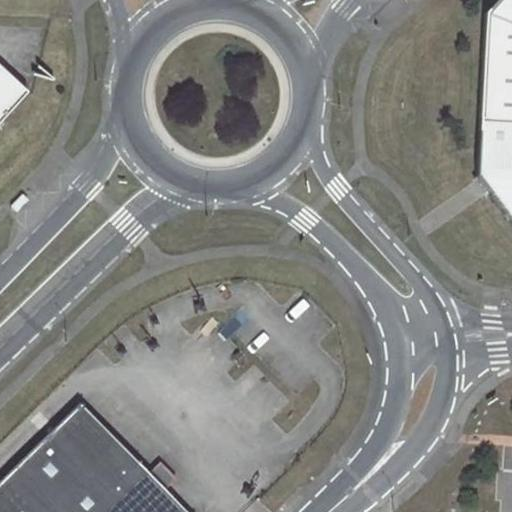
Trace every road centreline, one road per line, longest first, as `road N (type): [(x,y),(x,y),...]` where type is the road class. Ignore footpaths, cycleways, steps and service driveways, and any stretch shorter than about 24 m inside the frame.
road 1 (secondary): [(0,346),(126,223),(197,181)]
road 2 (secondary): [(130,118),(89,185),(0,275)]
road 3 (tertiary): [(408,303),(293,144)]
road 4 (tertiary): [(262,172),(408,303)]
road 5 (tertiary): [(331,511),(392,451),(426,358)]
